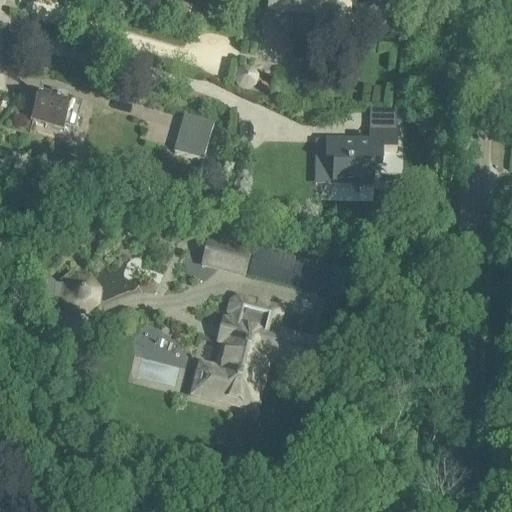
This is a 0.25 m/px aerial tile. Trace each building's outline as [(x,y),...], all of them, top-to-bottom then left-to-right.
[(316,34),(347,37),(351,0),(272,0),(272,8),(318,13),(316,34)] [(187,22),(191,10),(175,6),(172,18),(187,22)] [(237,72),(234,81),(238,89),(247,92),(255,87),(258,78),(254,70),(245,67),(237,72)] [(39,98),(31,125),(64,134),(65,132),(74,134),(81,112),(83,106),(72,103),(72,101),(54,96),(52,102),(39,98)] [(384,151),(398,152),(398,113),(375,112),(374,130),(371,130),(370,148),(327,146),(326,167),(335,167),(334,184),(375,185),(376,168),(384,168),(384,151)] [(202,166),(214,129),(185,119),(173,156),(202,166)] [(230,250),(224,273),(245,279),(251,256),(230,250)] [(62,288),(60,304),(70,316),(86,318),(99,308),(101,292),(90,279),(74,277),(62,288)] [(234,306),(231,316),(234,319),(220,375),(203,371),(196,398),(255,413),(268,362),(309,373),(315,346),(275,336),(280,314),(238,303),(237,305),(234,306)]
